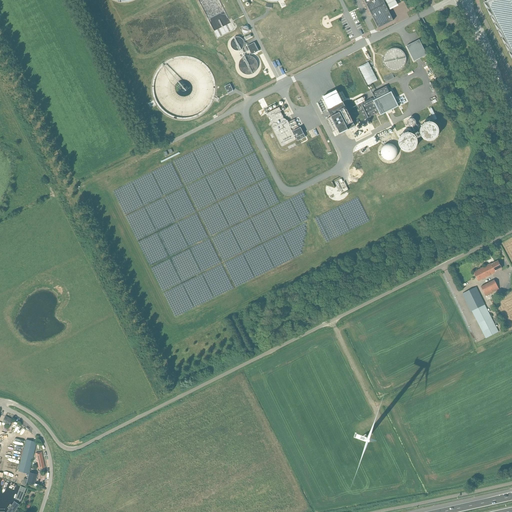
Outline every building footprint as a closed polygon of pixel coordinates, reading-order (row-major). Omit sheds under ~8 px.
[(364,0),(378,28),(393,21),(393,20),(391,17),(384,3),(386,2),(388,4),(395,1),(394,0),(364,0)] [(511,0),(489,0),(484,3),(511,57),(511,0)] [(230,45),(231,48),(234,50),(236,51),(239,51),(242,49),(244,47),(244,44),(244,42),(243,39),(241,38),(238,37),(236,37),(233,38),(231,40),(230,43),(230,45)] [(419,40),(406,46),(414,61),(427,55),(419,40)] [(251,55),(258,51),(254,43),(247,46),(251,55)] [(393,49),(390,50),(387,52),(385,55),(384,58),(384,61),(384,64),(386,67),(388,69),(391,71),(394,72),(397,72),(400,71),(403,69),(405,66),(407,62),(407,59),(405,55),(403,53),(400,50),(397,49),(393,49)] [(386,82),(394,78),(392,73),(383,78),(386,82)] [(233,91),(230,84),(224,87),(228,93),(233,91)] [(369,100),(358,106),(364,120),(379,113),(380,116),(398,107),(391,92),(389,93),(386,86),(372,94),(375,100),(374,101),(372,98),(369,100)] [(336,91),(322,97),(328,109),(327,110),(331,117),(326,120),(333,133),(338,130),(340,134),(355,126),(346,110),(347,110),(343,102),(342,103),(336,91)] [(404,94),(397,97),(399,103),(406,100),(404,94)] [(281,110),(279,107),(266,114),(267,117),(268,117),(270,122),(269,124),(270,126),(272,124),(272,125),(272,126),(272,127),(272,128),(281,145),(281,146),(282,146),(283,146),(295,140),(296,139),(296,138),(295,138),(286,120),(285,119),(284,119),(280,111),(281,110)] [(430,125),(427,126),(424,128),(423,130),(422,134),(423,137),(424,139),(427,142),(430,143),(433,143),(436,142),(438,140),(440,138),(441,135),(441,132),(440,129),(438,127),(435,125),(433,124),(430,125)] [(305,137),(300,128),(293,131),(298,141),(305,137)] [(404,137),(402,139),(401,142),(401,145),(402,148),(404,151),(406,153),(410,154),(413,153),(416,152),(418,150),(419,147),(419,144),(419,141),(418,139),(415,137),(413,135),(410,135),(407,135),(404,137)] [(385,143),(381,158),(395,162),(399,147),(385,143)] [(179,152),(161,161),(161,162),(179,154),(179,152)] [(490,264),(488,265),(492,274),(495,273),(494,272),(501,269),(498,261),(491,265),(490,264)] [(492,274),(488,265),(473,273),(478,282),(492,274)] [(494,280),(481,287),(485,296),(499,289),(494,280)] [(470,312),(471,311),(484,305),(476,287),(462,294),(470,312)] [(484,305),(471,311),(486,339),(498,332),(484,305)] [(12,420),(5,417),(2,422),(9,426),(12,420)] [(26,474),(34,442),(26,440),(18,472),(26,474)] [(11,449),(9,457),(20,460),(22,452),(11,449)] [(36,453),(39,469),(44,467),(41,452),(36,453)] [(36,474),(30,473),(27,482),(34,484),(36,474)] [(21,486),(16,499),(22,501),(27,488),(21,486)] [(14,511),(20,505),(14,501),(6,511),(14,511)]
